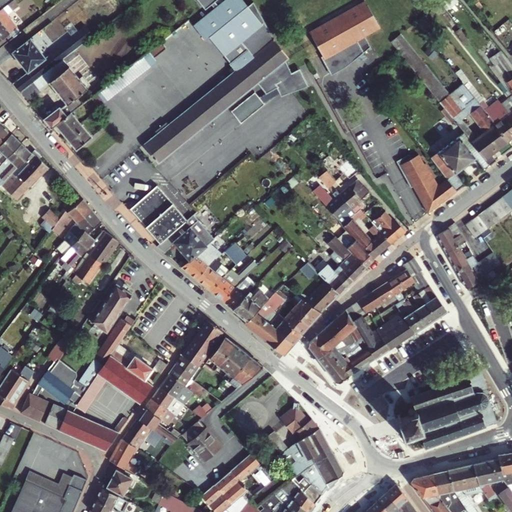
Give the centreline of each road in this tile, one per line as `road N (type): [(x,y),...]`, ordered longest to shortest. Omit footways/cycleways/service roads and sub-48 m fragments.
road 1 (tertiary): [(382,473),(352,422),(138,250),(0,87)]
road 2 (residential): [(511,399),(422,235)]
road 3 (residential): [(80,511),(95,454),(0,409)]
road 4 (residential): [(308,340),(422,235)]
road 5 (tertiary): [(511,429),(397,467)]
